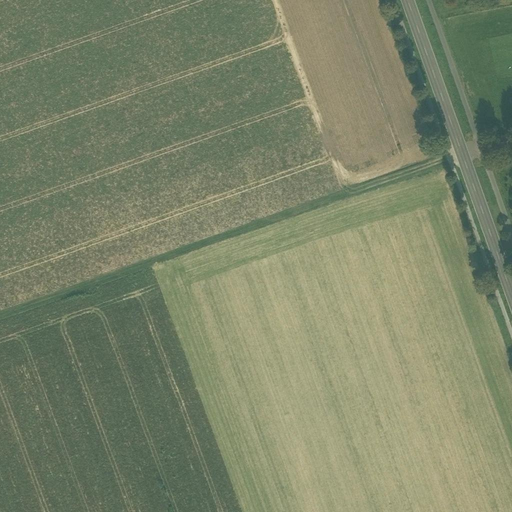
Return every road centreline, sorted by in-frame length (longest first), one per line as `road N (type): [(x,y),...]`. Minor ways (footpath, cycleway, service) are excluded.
road 1 (track): [(0,316),(462,154)]
road 2 (secondary): [(407,0),(511,293)]
